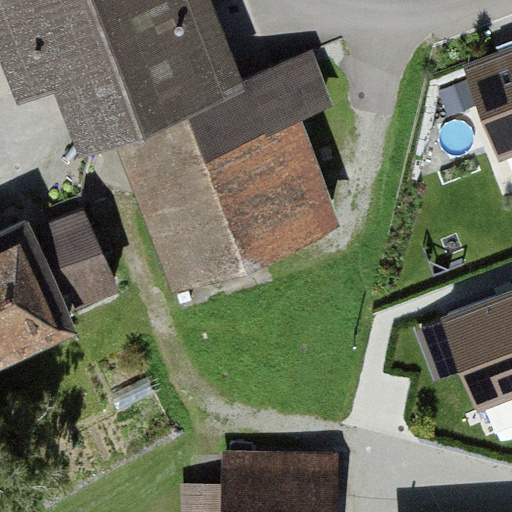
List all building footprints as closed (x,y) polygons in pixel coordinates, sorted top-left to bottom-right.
[(19,0),(58,99),(210,41),(193,0),(19,0)] [(511,49),(470,66),(503,148),(511,144),(511,49)] [(287,64),(126,134),(197,296),(358,226),(287,64)] [(57,227),(0,251),(0,367),(99,324),(57,227)] [(511,290),(450,315),(483,397),(511,385),(511,290)] [(343,511),(345,462),(229,458),(227,511),(343,511)] [(221,511),(221,499),(191,499),(191,511),(221,511)]
